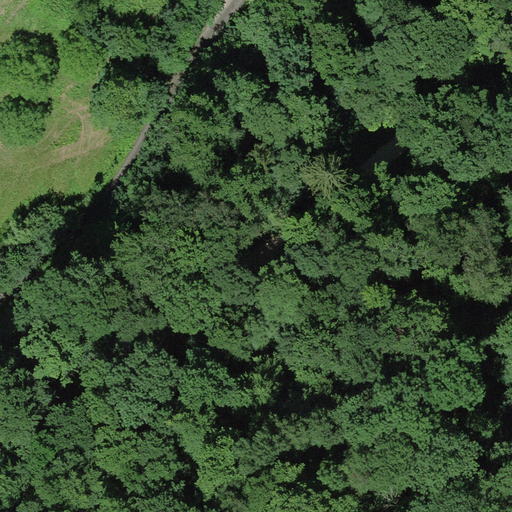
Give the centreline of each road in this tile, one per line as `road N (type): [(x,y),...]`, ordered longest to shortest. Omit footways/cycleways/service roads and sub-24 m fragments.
road 1 (track): [(511,26),(322,213),(91,409),(35,431),(0,428)]
road 2 (track): [(234,0),(100,213),(0,301)]
